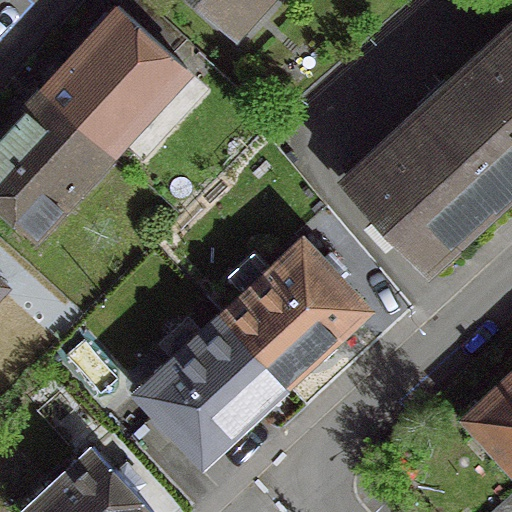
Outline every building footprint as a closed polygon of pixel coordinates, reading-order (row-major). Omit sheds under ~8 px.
[(254,0),(198,0),(229,28),(254,0)] [(114,9),(39,90),(105,150),(180,69),(114,9)] [(511,22),(342,178),(420,263),(451,235),(449,232),(487,196),(490,199),(511,179),(511,22)] [(19,102),(24,106),(0,132),(0,203),(30,231),(105,150),(39,90),(36,93),(31,88),(19,102)] [(358,306),(298,242),(218,315),(277,380),(305,355),(318,356),(330,345),(330,331),(358,306)] [(277,380),(218,315),(138,389),(198,454),(277,380)] [(511,373),(461,421),(511,475),(511,373)] [(109,472),(89,450),(22,511),(146,511),(129,494),(140,484),(121,464),(113,472),(110,470),(109,472)] [(511,511),(511,493),(491,511),(511,511)]
